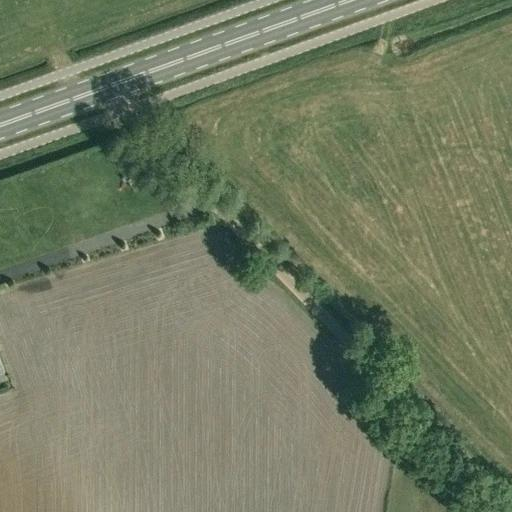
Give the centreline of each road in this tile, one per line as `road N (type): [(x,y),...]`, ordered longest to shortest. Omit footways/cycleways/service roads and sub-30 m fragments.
road 1 (unclassified): [(511,505),(100,93)]
road 2 (primary): [(100,93),(359,0)]
